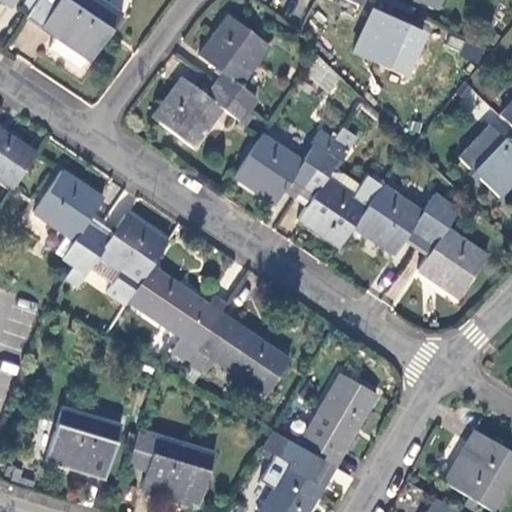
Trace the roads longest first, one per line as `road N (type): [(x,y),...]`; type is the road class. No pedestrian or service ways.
road 1 (residential): [(440,377),(88,134)]
road 2 (residential): [(88,134),(194,0)]
road 3 (residential): [(440,377),(356,511)]
